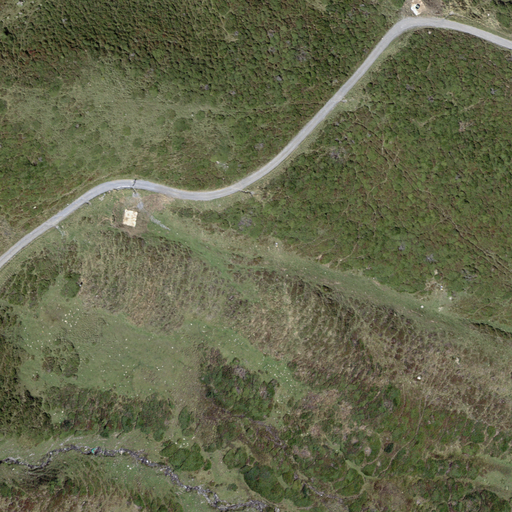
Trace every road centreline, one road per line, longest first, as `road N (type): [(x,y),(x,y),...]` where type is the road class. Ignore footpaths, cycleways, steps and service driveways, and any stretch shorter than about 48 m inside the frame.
road 1 (track): [(0,269),(111,185),(212,196),(242,188),(307,130)]
road 2 (track): [(307,130),(404,24),(438,19),(511,42)]
